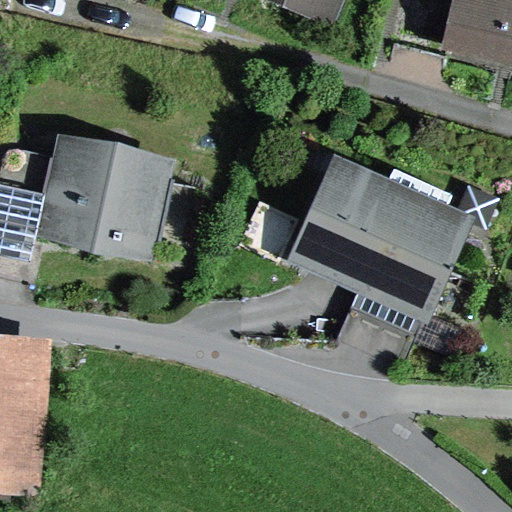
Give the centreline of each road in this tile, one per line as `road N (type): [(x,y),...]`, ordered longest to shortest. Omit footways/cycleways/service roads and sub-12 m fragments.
road 1 (residential): [(333,397),(209,354),(0,315)]
road 2 (residential): [(496,511),(421,447),(333,397)]
road 3 (residential): [(333,397),(511,401)]
